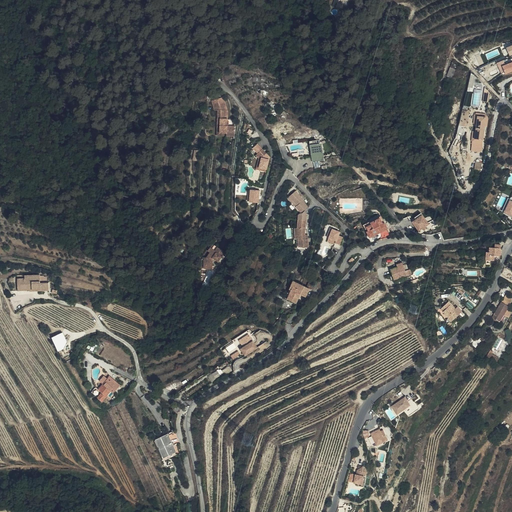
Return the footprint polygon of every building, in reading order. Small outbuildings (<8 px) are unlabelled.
[(338,0),(336,6),(344,10),(348,0),(338,0)] [(511,59),(503,64),(506,71),(511,68),(511,59)] [(448,76),(453,77),(456,68),(450,67),(448,76)] [(212,113),(218,113),(220,113),(219,135),(225,135),(233,136),(233,129),(227,128),(227,123),(227,113),(222,99),(209,104),(212,113)] [(220,113),(218,113),(216,138),(225,139),(225,135),(219,135),(220,113)] [(482,127),(484,115),(479,114),(478,117),(475,117),(474,124),(472,133),(472,136),(480,137),(482,127)] [(472,136),(472,133),(470,133),(467,152),(478,153),(480,137),(472,136)] [(317,140),(310,141),(313,161),(325,160),(322,143),(318,143),(317,140)] [(253,147),(258,153),(263,149),(259,143),(253,147)] [(263,149),(258,153),(262,157),(270,158),(263,149)] [(262,157),(258,153),(257,155),(259,158),(257,169),(267,171),(267,169),(260,167),(262,157)] [(260,167),(267,169),(270,158),(262,157),(260,167)] [(475,168),(482,170),(484,162),(476,161),(475,168)] [(259,205),(259,201),(255,201),(255,198),(259,199),(259,192),(250,191),(249,204),(259,205)] [(296,191),(290,196),(299,205),(297,207),(303,213),(309,207),(303,201),(305,200),(296,191)] [(299,205),(290,196),(289,197),(297,207),(299,205)] [(511,215),(511,199),(508,198),(503,212),(511,215)] [(301,216),(300,229),(301,240),(302,249),(306,248),(306,249),(311,249),(310,239),(307,240),(307,236),(306,229),(308,228),(308,216),(306,214),(304,216),(301,216)] [(430,223),(423,214),(417,218),(413,221),(420,231),(430,223)] [(388,228),(385,223),(386,222),(382,215),(364,225),(367,232),(368,232),(371,237),(388,228)] [(341,232),(333,229),(329,238),(328,242),(336,245),(336,244),(340,235),(341,232)] [(500,261),(501,246),(500,246),(495,246),(495,248),(490,248),(489,261),(500,261)] [(224,253),(216,247),(213,251),(211,250),(208,253),(210,255),(206,259),(206,265),(206,266),(205,266),(204,266),(203,267),(203,268),(203,269),(204,270),(205,270),(212,271),(212,260),(216,256),(219,259),(224,253)] [(407,276),(403,264),(397,266),(390,268),(394,280),(407,276)] [(26,274),(26,278),(19,278),(19,290),(31,289),(31,291),(50,289),(50,281),(41,282),(41,273),(26,274)] [(307,296),(311,288),(294,280),(290,288),(292,290),(288,298),(297,302),(302,293),(307,296)] [(502,303),(509,307),(511,302),(511,298),(506,296),(502,303)] [(456,310),(454,308),(451,304),(448,301),(441,308),(449,316),(448,317),(452,321),(459,313),(456,310)] [(509,308),(509,307),(502,303),(493,318),(500,323),(509,308)] [(243,349),(246,347),(242,341),(251,335),(249,331),(235,339),(241,350),(243,349)] [(67,341),(63,332),(52,336),(59,350),(65,348),(67,341)] [(247,356),(259,349),(251,335),(242,341),(246,347),(243,349),(247,356)] [(234,342),(226,346),(229,351),(237,347),(234,342)] [(227,348),(223,349),(227,356),(238,350),(237,348),(229,352),(227,348)] [(238,351),(232,355),(234,359),(241,354),(238,351)] [(494,360),(497,355),(490,351),(487,356),(494,360)] [(221,369),(209,376),(213,383),(234,371),(230,365),(222,370),(221,369)] [(94,393),(103,401),(111,391),(113,393),(120,384),(110,375),(107,378),(104,375),(99,381),(102,383),(94,393)] [(420,408),(414,400),(410,403),(406,396),(395,404),(396,407),(395,408),(398,413),(405,409),(410,415),(420,408)] [(156,489),(163,503),(171,499),(171,498),(125,402),(109,409),(145,487),(148,492),(156,489)] [(370,434),(376,431),(379,430),(378,429),(369,433),(369,434),(369,435),(369,436),(369,437),(375,449),(384,445),(383,443),(376,447),(370,434)] [(380,432),(379,431),(377,432),(376,431),(370,434),(376,447),(383,443),(388,441),(383,431),(380,432)] [(177,450),(169,432),(157,438),(165,456),(177,450)] [(165,456),(157,438),(155,438),(165,460),(178,454),(177,450),(165,456)] [(364,475),(365,474),(367,473),(363,467),(357,471),(356,475),(355,474),(353,483),(355,483),(363,485),(365,476),(364,476),(364,475)] [(366,477),(367,477),(365,474),(364,475),(364,476),(365,476),(363,485),(355,483),(355,486),(365,488),(366,477)]
